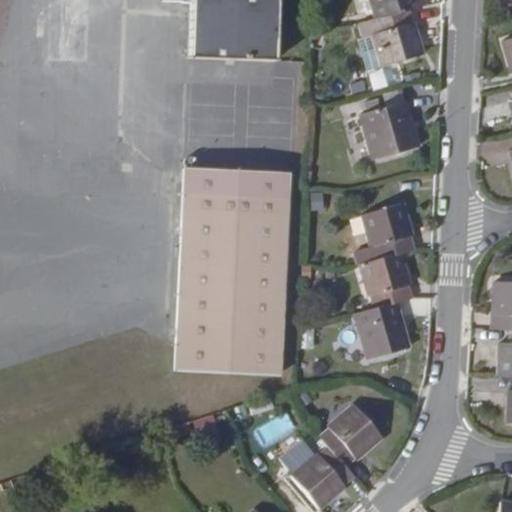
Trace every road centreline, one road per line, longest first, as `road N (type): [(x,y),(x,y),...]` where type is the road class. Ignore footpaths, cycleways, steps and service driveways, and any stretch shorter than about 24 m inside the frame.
road 1 (unknown): [(142,0),(148,80),(133,151),(0,252)]
road 2 (residential): [(436,446),(447,396),(455,223)]
road 3 (residential): [(455,223),(465,0)]
